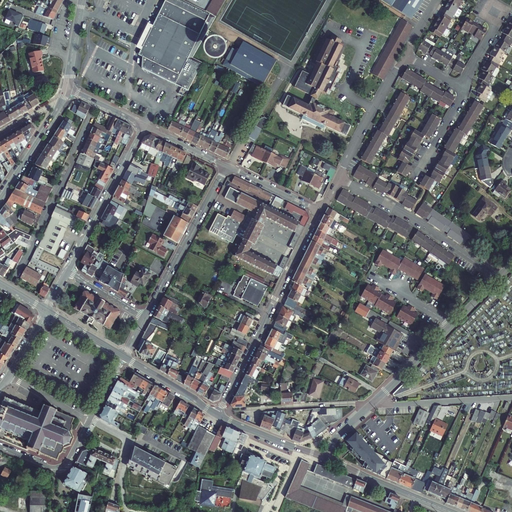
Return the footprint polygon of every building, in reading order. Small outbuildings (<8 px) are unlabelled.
[(48,0),(47,0),(45,4),(58,11),(60,6),(48,0)] [(142,49),(139,55),(143,57),(142,68),(188,91),(198,72),(203,63),(193,58),(216,17),(182,0),(165,0),(152,27),(142,49)] [(217,0),(212,0),(211,2),(221,8),(224,3),(217,0)] [(411,19),(423,0),(380,0),(402,13),(411,19)] [(462,2),(462,0),(449,0),(448,3),(458,9),(462,2)] [(58,11),(45,4),(38,1),(36,5),(39,7),(43,8),(42,8),(55,15),(58,11)] [(211,2),(206,11),(216,17),(221,8),(211,2)] [(454,15),(458,9),(448,3),(442,12),(452,18),(454,15)] [(55,15),(42,8),(43,8),(39,7),(36,13),(39,15),(53,20),(55,15)] [(20,14),(20,15),(10,10),(6,19),(16,24),(15,25),(19,27),(24,16),(20,14)] [(452,18),(442,12),(437,22),(447,28),(451,22),(450,21),(452,18)] [(468,32),(474,23),(467,19),(461,29),(468,33),(468,32)] [(32,20),(29,29),(44,34),(47,26),(32,20)] [(371,74),(383,80),(413,26),(401,20),(371,74)] [(443,34),(446,29),(447,28),(437,22),(431,32),(440,38),(442,34),(443,35),(443,34)] [(474,23),(468,32),(471,34),(477,25),(474,23)] [(471,34),(474,36),(480,26),(477,25),(471,34)] [(505,34),(511,38),(511,28),(508,25),(503,33),(505,34)] [(138,47),(142,49),(152,27),(149,26),(138,47)] [(486,30),(480,26),(474,36),(480,40),(486,30)] [(33,44),(46,47),(46,44),(49,44),(51,38),(35,34),(33,44)] [(511,42),(511,38),(505,34),(503,38),(511,43),(511,42)] [(312,97),(316,99),(318,100),(322,92),(327,94),(329,90),(331,91),(340,73),(337,72),(340,67),(336,66),(338,61),(336,60),(342,47),(340,46),(341,43),(342,41),(337,39),(336,43),(330,40),(332,37),(329,35),(327,39),(316,62),(318,63),(311,75),(302,71),(294,87),(311,95),(310,96),(312,97)] [(501,41),(509,45),(510,46),(511,43),(503,38),(501,41)] [(504,53),(509,45),(501,41),(499,40),(495,47),(504,53)] [(427,53),(431,45),(425,41),(423,41),(418,49),(426,54),(427,53)] [(276,61),(243,42),(238,52),(232,48),(223,65),(258,85),(260,81),(264,84),(276,61)] [(492,56),(500,61),(504,53),(495,47),(490,55),(492,56)] [(439,62),(444,53),(441,51),(438,49),(437,49),(432,56),(432,57),(439,62)] [(448,65),(454,55),(454,54),(447,50),(444,53),(439,62),(447,66),(448,65)] [(44,71),(41,57),(42,56),(41,51),(29,54),(34,73),(44,71)] [(454,55),(448,65),(451,67),(457,57),(454,55)] [(451,67),(454,69),(458,61),(461,57),(458,55),(457,57),(451,67)] [(501,62),(500,61),(492,56),(490,60),(499,65),(501,62)] [(488,63),(497,68),(499,65),(490,60),(488,63)] [(458,61),(454,69),(453,70),(461,74),(466,66),(458,61)] [(497,68),(488,63),(486,62),(481,69),(484,71),(492,76),(497,68)] [(421,90),(426,82),(427,80),(420,76),(419,77),(413,74),(414,73),(407,69),(402,78),(421,90)] [(481,80),(489,84),(493,76),(492,76),(484,71),(479,78),(481,80)] [(490,85),(489,84),(481,80),(479,83),(482,84),(488,88),(490,85)] [(440,101),(445,93),(439,89),(438,90),(432,87),(433,86),(426,82),(421,90),(420,91),(439,102),(440,101)] [(479,93),(488,98),(489,99),(493,93),(491,91),(491,90),(488,88),(482,84),(477,92),(479,93)] [(0,127),(11,121),(6,112),(6,106),(3,93),(2,91),(0,91),(0,107),(0,108),(2,114),(0,114),(0,127)] [(11,121),(17,118),(10,107),(9,101),(11,100),(9,91),(3,93),(6,106),(6,112),(11,121)] [(28,93),(24,96),(26,104),(25,105),(28,111),(40,104),(35,94),(30,97),(28,93)] [(387,136),(388,136),(410,98),(402,93),(400,96),(398,95),(391,109),(392,109),(389,115),(388,114),(380,128),(381,129),(380,132),(378,131),(377,134),(375,133),(367,147),(369,147),(366,153),(364,152),(360,159),(370,165),(387,136)] [(448,95),(445,93),(440,101),(450,107),(453,102),(456,97),(449,93),(448,95)] [(486,102),(488,98),(479,93),(477,96),(486,102)] [(18,106),(22,114),(28,111),(25,105),(26,104),(24,96),(23,94),(14,99),(18,106)] [(313,104),(316,99),(312,97),(308,106),(287,95),(283,105),(304,115),(302,119),(324,129),(326,126),(346,136),(351,126),(332,117),(335,112),(329,109),(328,111),(324,109),(324,107),(318,104),(318,106),(313,104)] [(17,118),(22,114),(18,106),(14,99),(11,100),(9,101),(10,107),(17,118)] [(90,106),(82,102),(76,114),(84,120),(90,106)] [(457,129),(465,134),(467,135),(484,106),(476,102),(474,105),(472,104),(464,117),(466,118),(463,124),(461,123),(457,129)] [(60,128),(68,133),(72,136),(75,132),(72,130),(74,128),(70,125),(75,119),(68,114),(60,128)] [(168,131),(174,134),(181,121),(183,115),(181,114),(179,118),(177,117),(176,119),(174,119),(168,130),(168,131)] [(420,133),(424,136),(430,139),(434,132),(432,131),(436,126),(437,126),(441,120),(432,114),(420,133)] [(112,133),(118,120),(111,116),(107,125),(109,126),(108,129),(105,134),(111,136),(112,133)] [(254,143),(261,131),(268,119),(266,118),(265,119),(262,117),(260,119),(248,139),(254,143)] [(118,136),(124,123),(118,120),(112,133),(118,136)] [(192,127),(186,139),(191,142),(200,124),(201,123),(195,120),(192,127)] [(180,136),(186,124),(186,123),(181,121),(174,134),(180,136)] [(203,133),(197,145),(203,148),(212,130),(215,123),(212,122),(208,131),(209,132),(207,135),(203,133)] [(511,127),(504,122),(497,133),(506,138),(511,127)] [(95,123),(93,128),(102,132),(105,134),(108,129),(95,123)] [(123,139),(130,126),(124,123),(118,136),(114,143),(117,144),(118,144),(120,145),(121,142),(123,139)] [(21,130),(28,142),(36,130),(31,124),(21,130)] [(186,124),(180,136),(186,139),(192,127),(186,124)] [(191,142),(197,145),(203,133),(200,131),(202,128),(201,128),(202,125),(200,124),(191,142)] [(132,127),(130,126),(123,139),(121,142),(127,145),(133,133),(132,127)] [(60,128),(54,136),(61,141),(64,137),(65,138),(68,133),(60,128)] [(102,132),(93,128),(90,133),(100,138),(101,135),(102,132)] [(447,149),(453,153),(465,134),(457,129),(455,128),(451,135),(453,136),(449,141),(448,141),(444,147),(447,149)] [(215,153),(221,156),(227,144),(233,130),(230,129),(225,140),(224,139),(222,142),(220,141),(215,153)] [(28,142),(21,130),(15,133),(24,148),(28,142)] [(212,130),(203,148),(209,150),(216,136),(217,133),(212,130)] [(420,143),(424,136),(420,133),(415,130),(403,150),(413,155),(417,148),(415,148),(419,142),(420,143)] [(111,136),(105,134),(102,132),(101,135),(105,137),(104,140),(105,140),(108,142),(111,136)] [(24,148),(15,133),(10,137),(20,154),(24,148)] [(100,138),(90,133),(88,139),(101,144),(102,145),(105,140),(104,140),(100,138)] [(209,150),(215,153),(220,141),(224,134),(221,133),(219,137),(216,136),(209,150)] [(506,138),(497,133),(491,144),(499,149),(506,138)] [(54,136),(48,145),(60,153),(63,149),(66,148),(68,145),(61,141),(54,136)] [(145,138),(140,148),(149,152),(155,138),(151,136),(145,138)] [(20,154),(10,137),(6,139),(12,148),(18,158),(20,154)] [(166,143),(155,138),(149,152),(148,153),(157,157),(154,164),(158,166),(160,161),(166,143)] [(12,148),(6,139),(2,141),(8,150),(12,148)] [(88,139),(85,144),(98,149),(100,150),(104,151),(105,149),(100,146),(101,144),(88,139)] [(8,150),(2,141),(0,142),(0,147),(6,157),(9,161),(12,166),(15,162),(8,150)] [(172,146),(166,143),(160,161),(165,162),(166,160),(172,146)] [(85,144),(83,148),(96,154),(100,155),(101,156),(104,151),(100,150),(99,152),(97,151),(98,149),(85,144)] [(227,144),(221,156),(226,159),(232,147),(227,144)] [(60,153),(48,145),(42,155),(51,161),(54,162),(60,153)] [(252,147),(249,151),(254,153),(252,157),(266,164),(272,154),(273,150),(265,146),(264,150),(257,146),(257,147),(253,145),(252,147)] [(489,149),(482,145),(476,154),(479,168),(489,167),(486,154),(489,149)] [(164,164),(168,166),(177,148),(172,146),(166,160),(165,162),(164,164)] [(0,159),(5,167),(8,173),(12,166),(9,161),(6,162),(4,158),(6,157),(0,147),(0,159)] [(96,154),(83,148),(81,153),(94,158),(99,160),(101,156),(100,155),(99,157),(95,156),(96,154)] [(177,148),(168,166),(173,169),(182,151),(177,148)] [(435,168),(445,174),(449,167),(452,162),(456,155),(453,153),(447,149),(443,156),(444,157),(441,163),(439,162),(435,168)] [(409,162),(413,155),(403,150),(398,159),(402,162),(406,164),(408,161),(409,162)] [(181,166),(187,153),(182,151),(173,169),(171,173),(173,174),(175,170),(176,171),(178,165),(181,166)] [(90,168),(94,158),(81,153),(77,163),(90,168)] [(266,164),(276,168),(278,164),(286,168),(290,160),(281,155),(279,157),(272,154),(266,164)] [(42,155),(35,165),(45,170),(48,165),(51,167),(54,162),(51,161),(42,155)] [(116,165),(120,158),(115,156),(112,163),(116,165)] [(114,169),(96,160),(93,166),(102,170),(103,173),(99,179),(106,183),(108,179),(107,178),(110,172),(112,173),(114,169)] [(407,165),(406,164),(402,162),(396,172),(406,177),(410,171),(409,170),(410,167),(407,165)] [(328,182),(330,183),(337,169),(325,163),(322,169),(328,171),(326,175),(330,177),(328,182)] [(131,164),(119,186),(130,192),(139,197),(141,194),(136,191),(130,188),(131,185),(134,180),(145,184),(148,175),(142,172),(143,170),(131,164)] [(148,175),(155,177),(158,166),(154,164),(152,164),(148,175)] [(200,167),(193,164),(186,178),(193,182),(196,181),(205,185),(210,175),(199,170),(200,167)] [(302,177),(301,181),(309,185),(314,175),(307,171),(308,168),(302,166),(297,175),(302,177)] [(403,190),(389,183),(388,184),(378,178),(379,177),(359,166),(353,176),(360,180),(361,179),(367,182),(366,184),(373,188),(378,191),(380,192),(381,191),(384,192),(384,191),(387,193),(387,194),(400,202),(401,200),(404,202),(403,203),(406,205),(405,206),(412,210),(417,200),(407,195),(408,193),(403,190)] [(43,172),(33,167),(28,178),(35,181),(42,185),(52,189),(54,186),(47,183),(49,180),(41,176),(43,172)] [(489,167),(479,168),(481,181),(490,188),(493,184),(492,179),(491,179),(489,167)] [(439,184),(445,174),(435,168),(431,175),(433,176),(431,179),(434,181),(439,184)] [(314,175),(309,185),(319,189),(322,183),(320,183),(322,178),(321,178),(323,174),(316,171),(314,175)] [(28,178),(24,176),(15,189),(17,190),(27,195),(46,204),(52,189),(42,185),(38,192),(33,190),(32,186),(35,181),(28,178)] [(380,176),(379,177),(378,178),(388,184),(389,183),(403,190),(405,187),(391,180),(390,182),(380,176)] [(434,181),(431,179),(429,178),(426,176),(424,179),(423,178),(419,185),(427,190),(429,191),(429,190),(432,185),(434,181)] [(296,233),(301,235),(309,218),(307,212),(288,203),(285,208),(289,210),(288,212),(292,214),(293,212),(303,217),(299,225),(298,224),(299,223),(270,208),(276,197),(235,177),(231,183),(240,187),(240,188),(245,191),(246,190),(248,191),(249,190),(271,201),(268,207),(230,188),(225,198),(249,210),(247,213),(246,217),(234,211),(231,217),(228,216),(227,219),(218,214),(209,232),(233,243),(237,235),(239,236),(242,238),(243,239),(235,257),(279,279),(284,269),(279,267),(249,252),(253,244),(255,245),(264,226),(262,225),(266,218),(296,233)] [(503,180),(495,190),(501,194),(505,198),(511,190),(505,185),(507,183),(503,180)] [(85,192),(88,194),(98,199),(104,188),(96,183),(92,192),(90,192),(86,189),(85,192)] [(119,186),(113,197),(128,205),(130,202),(126,199),(130,192),(119,186)] [(17,190),(15,189),(9,200),(14,202),(17,203),(20,197),(23,199),(24,199),(27,195),(17,190)] [(74,194),(64,189),(61,196),(71,200),(74,194)] [(180,219),(189,224),(195,213),(168,199),(155,191),(151,189),(151,190),(149,196),(153,197),(183,213),(180,219)] [(412,229),(409,227),(410,226),(396,218),(395,219),(392,218),(391,219),(389,218),(390,216),(375,208),(375,210),(369,207),(370,205),(355,197),(354,198),(349,195),(350,194),(343,190),(337,200),(386,228),(387,227),(407,238),(412,229)] [(92,210),(98,199),(88,194),(82,205),(92,210)] [(20,197),(17,203),(41,215),(46,204),(27,195),(24,199),(23,199),(20,197)] [(170,196),(168,199),(195,213),(198,207),(191,204),(184,200),(182,202),(170,196)] [(191,204),(198,207),(201,201),(195,197),(191,204)] [(486,212),(487,213),(488,211),(492,215),(498,208),(488,201),(488,202),(483,199),(478,205),(479,206),(472,215),(479,221),(486,212)] [(9,200),(6,203),(10,209),(12,206),(14,202),(9,200)] [(111,201),(109,205),(122,212),(124,208),(111,201)] [(143,214),(145,215),(150,206),(155,209),(157,206),(151,203),(147,201),(146,207),(143,214)] [(10,209),(6,203),(0,212),(11,227),(14,224),(8,217),(13,213),(10,209)] [(423,203),(416,213),(423,218),(424,216),(429,220),(428,222),(441,231),(443,229),(448,233),(447,235),(460,244),(461,242),(464,244),(466,241),(470,236),(423,203)] [(72,211),(57,204),(56,207),(77,217),(86,221),(89,216),(73,208),(72,211)] [(109,205),(105,212),(117,218),(118,219),(122,212),(109,205)] [(150,206),(145,215),(150,218),(155,209),(150,206)] [(77,217),(56,207),(51,217),(52,218),(68,225),(72,227),(77,217)] [(328,208),(325,216),(336,222),(338,218),(340,219),(348,223),(350,220),(328,208)] [(36,216),(25,211),(22,216),(20,215),(18,219),(32,225),(36,216)] [(11,227),(0,212),(0,224),(4,227),(5,225),(10,228),(11,227)] [(105,212),(101,219),(104,221),(103,223),(102,223),(102,224),(113,229),(118,219),(117,218),(105,212)] [(163,236),(176,243),(178,240),(180,241),(189,224),(180,219),(174,216),(163,236)] [(325,216),(321,223),(329,228),(332,229),(336,231),(340,224),(337,223),(336,222),(325,216)] [(52,218),(38,247),(44,249),(54,255),(56,252),(57,249),(66,229),(68,225),(52,218)] [(99,223),(97,227),(103,230),(104,230),(111,233),(113,230),(113,229),(102,224),(99,223)] [(321,223),(317,230),(326,235),(326,234),(329,228),(321,223)] [(29,241),(31,236),(16,230),(14,231),(13,232),(8,235),(1,240),(0,240),(0,245),(1,245),(2,246),(4,247),(9,243),(11,245),(15,242),(18,240),(20,236),(22,237),(22,238),(29,241)] [(336,246),(338,242),(326,235),(317,230),(315,236),(329,244),(331,245),(331,244),(336,246)] [(452,254),(439,245),(438,247),(433,243),(434,242),(421,233),(420,234),(417,232),(412,240),(448,265),(452,261),(454,258),(451,256),(452,254)] [(294,250),(301,235),(296,233),(289,247),(294,250)] [(161,247),(164,241),(153,234),(148,243),(151,244),(149,249),(164,257),(168,250),(161,247)] [(327,246),(329,244),(315,236),(312,241),(328,250),(332,253),(334,250),(327,246)] [(328,250),(312,241),(309,246),(326,255),(328,250)] [(86,274),(99,254),(94,251),(94,248),(88,245),(83,253),(86,255),(81,263),(85,265),(82,271),(86,274)] [(309,246),(307,251),(323,260),(326,255),(309,246)] [(36,265),(44,249),(37,247),(30,262),(36,265)] [(67,252),(62,249),(58,256),(63,259),(67,252)] [(13,261),(18,264),(24,253),(19,250),(12,260),(8,258),(3,266),(1,264),(0,264),(0,275),(3,278),(11,265),(11,266),(13,261)] [(398,269),(402,261),(383,250),(375,264),(380,267),(382,264),(391,269),(389,272),(394,275),(398,269)] [(307,251),(304,256),(321,265),(323,260),(307,251)] [(99,254),(86,274),(92,277),(93,276),(100,280),(101,278),(108,266),(109,264),(103,260),(105,256),(99,253),(99,254)] [(304,256),(302,261),(318,270),(321,265),(304,256)] [(284,257),(279,267),(284,269),(289,259),(284,257)] [(424,269),(404,258),(402,261),(398,269),(403,272),(413,277),(418,280),(424,269)] [(39,260),(36,266),(52,274),(57,276),(60,270),(39,260)] [(302,261),(299,266),(316,275),(318,270),(302,261)] [(100,280),(99,281),(111,288),(110,288),(118,293),(123,277),(124,275),(119,273),(108,266),(101,278),(100,280)] [(299,266),(297,271),(313,280),(316,275),(299,266)] [(136,273),(130,283),(137,287),(140,283),(144,286),(150,275),(147,273),(148,270),(143,267),(139,274),(136,273)] [(42,276),(26,268),(21,278),(36,287),(42,276)] [(244,270),(242,275),(243,275),(263,285),(264,282),(265,280),(244,270)] [(297,271),(294,276),(311,285),(313,280),(297,271)] [(266,292),(268,287),(263,285),(243,275),(240,282),(239,282),(234,292),(235,292),(233,296),(241,300),(242,298),(258,306),(259,303),(260,303),(264,295),(264,294),(265,292),(266,292)] [(417,288),(422,292),(424,288),(433,294),(431,297),(437,300),(445,286),(425,275),(417,288)] [(294,276),(292,282),(295,283),(301,286),(302,284),(307,286),(307,288),(309,289),(311,285),(294,276)] [(123,277),(118,293),(126,297),(128,293),(124,290),(126,285),(124,284),(127,279),(123,277)] [(46,297),(50,289),(47,287),(48,285),(44,283),(39,294),(46,297)] [(295,283),(292,291),(301,295),(304,297),(307,290),(301,286),(295,283)] [(386,297),(382,295),(382,293),(378,291),(380,289),(373,285),(372,287),(368,285),(361,296),(376,304),(375,306),(390,314),(396,303),(392,301),(393,298),(387,294),(386,297)] [(109,305),(86,291),(75,308),(90,317),(92,318),(94,320),(110,329),(117,316),(105,309),(106,307),(107,308),(109,305)] [(207,294),(208,293),(205,291),(203,292),(197,303),(201,305),(202,307),(205,309),(206,308),(212,296),(207,294)] [(292,291),(285,305),(298,311),(308,317),(310,313),(296,305),(297,302),(302,304),(305,298),(304,297),(301,295),(292,291)] [(172,299),(165,295),(163,298),(177,305),(178,305),(180,302),(173,298),(172,299)] [(177,305),(163,298),(159,306),(178,316),(179,314),(177,313),(178,312),(174,310),(177,305)] [(11,313),(15,315),(30,324),(34,317),(31,312),(17,303),(11,313)] [(370,309),(360,303),(355,311),(366,317),(370,309)] [(117,309),(109,305),(107,308),(106,307),(105,309),(117,316),(120,311),(117,309)] [(306,320),(308,317),(298,311),(285,305),(279,315),(288,320),(293,322),(295,317),(293,316),(294,314),(296,315),(306,320)] [(159,306),(154,316),(159,319),(164,322),(167,317),(167,318),(168,316),(169,316),(169,315),(178,320),(180,317),(178,316),(159,306)] [(415,309),(409,306),(407,308),(403,306),(397,317),(412,325),(418,314),(414,312),(415,309)] [(241,314),(237,322),(249,328),(255,317),(246,312),(245,316),(241,314)] [(30,324),(15,315),(11,323),(26,331),(30,324)] [(288,320),(279,315),(274,326),(285,332),(287,328),(285,327),(288,320)] [(160,323),(152,319),(150,323),(157,326),(164,329),(166,326),(160,323)] [(388,326),(375,319),(371,327),(380,333),(376,341),(384,345),(393,351),(402,335),(388,326)] [(4,324),(0,321),(0,334),(6,338),(17,344),(23,335),(9,327),(4,324)] [(249,328),(237,322),(234,329),(232,328),(231,330),(230,333),(239,338),(243,340),(249,328)] [(11,323),(9,327),(23,335),(26,331),(11,323)] [(157,326),(150,323),(137,347),(141,349),(140,352),(140,353),(143,355),(144,354),(151,358),(156,349),(145,343),(146,341),(149,336),(150,336),(152,332),(154,333),(157,326)] [(274,326),(269,337),(281,343),(282,344),(283,344),(288,333),(285,332),(274,326)] [(338,327),(335,331),(334,334),(337,336),(339,337),(343,330),(338,327)] [(335,331),(333,330),(327,341),(329,342),(330,340),(334,334),(335,331)] [(269,337),(263,348),(280,356),(282,353),(278,351),(281,343),(269,337)] [(6,338),(4,342),(15,349),(17,344),(6,338)] [(239,338),(236,343),(246,347),(248,342),(243,340),(239,338)] [(0,344),(0,345),(0,353),(8,359),(15,349),(4,342),(0,339),(0,344)] [(246,347),(236,343),(234,341),(231,346),(243,352),(246,347)] [(226,344),(223,349),(240,358),(243,352),(231,346),(226,344)] [(393,351),(384,345),(380,352),(389,357),(393,351)] [(263,348),(260,346),(257,352),(280,363),(283,357),(280,356),(263,348)] [(226,354),(225,356),(238,363),(240,358),(223,349),(222,352),(226,354)] [(378,351),(374,357),(386,364),(389,357),(380,352),(378,351)] [(257,352),(254,358),(263,362),(265,360),(274,364),(273,366),(277,368),(280,363),(257,352)] [(0,364),(4,367),(8,359),(0,353),(0,364)] [(235,367),(238,363),(225,356),(222,355),(221,359),(222,359),(221,361),(235,367)] [(177,359),(171,357),(171,358),(166,356),(159,370),(167,375),(173,362),(175,363),(177,359)] [(188,376),(184,385),(190,389),(196,375),(192,373),(199,359),(196,357),(188,376)] [(369,363),(372,365),(380,369),(382,370),(386,364),(374,357),(373,357),(369,363)] [(254,358),(251,364),(262,369),(265,363),(263,362),(254,358)] [(221,361),(218,359),(215,365),(221,368),(233,373),(235,367),(221,361)] [(175,371),(178,364),(175,363),(173,362),(167,375),(175,380),(178,374),(178,375),(181,373),(179,372),(179,373),(175,371)] [(190,389),(197,393),(210,372),(214,365),(209,363),(203,373),(202,375),(200,374),(197,373),(196,375),(190,389)] [(251,364),(246,375),(255,380),(259,372),(263,374),(265,371),(262,369),(251,364)] [(380,369),(372,365),(370,368),(366,366),(361,375),(372,382),(380,369)] [(221,368),(218,373),(222,375),(230,378),(230,379),(233,373),(221,368)] [(175,380),(184,385),(188,376),(184,374),(185,372),(182,372),(181,373),(178,375),(178,374),(175,380)] [(213,374),(210,372),(197,393),(204,397),(210,386),(212,383),(209,381),(213,374)] [(132,390),(140,376),(135,373),(129,383),(127,387),(130,388),(132,390)] [(233,408),(245,407),(245,396),(241,397),(241,395),(245,386),(247,387),(249,382),(253,384),(256,380),(255,380),(246,375),(230,405),(233,408)] [(144,379),(140,376),(132,390),(133,390),(137,392),(138,390),(136,389),(138,386),(140,387),(144,379)] [(121,378),(118,382),(127,387),(129,383),(121,378)] [(348,380),(343,378),(339,385),(344,387),(348,390),(349,389),(355,393),(360,384),(349,378),(348,380)] [(141,395),(149,382),(144,379),(140,387),(142,388),(140,391),(138,390),(137,392),(138,393),(139,394),(141,395)] [(323,382),(314,379),(309,395),(319,398),(323,382)] [(410,389),(407,381),(393,394),(394,395),(393,395),(394,396),(395,396),(410,389)] [(130,388),(127,387),(118,382),(116,387),(129,394),(135,398),(138,393),(137,392),(133,390),(132,390),(130,388)] [(150,394),(155,385),(149,382),(141,395),(143,396),(144,394),(145,395),(147,392),(150,394)] [(287,384),(280,384),(280,387),(281,405),(292,404),(292,403),(301,402),(303,393),(299,392),(293,394),(287,394),(287,384)] [(161,389),(155,385),(150,394),(146,400),(149,402),(143,412),(147,414),(148,412),(161,389)] [(204,397),(209,400),(214,390),(217,385),(215,385),(214,388),(210,386),(204,397)] [(218,392),(214,390),(209,400),(213,402),(219,401),(226,387),(222,385),(218,392)] [(113,392),(133,402),(134,400),(128,397),(129,394),(116,387),(113,392)] [(160,407),(168,393),(161,389),(148,412),(150,413),(152,409),(154,410),(156,407),(159,408),(160,407)] [(113,392),(111,396),(128,406),(139,412),(140,411),(142,407),(133,402),(113,392)] [(175,397),(168,393),(160,407),(166,410),(167,410),(175,397)] [(0,429),(0,430),(0,431),(1,431),(1,430),(6,432),(6,433),(7,434),(7,433),(12,435),(12,436),(13,436),(13,435),(18,437),(18,438),(19,437),(24,439),(23,440),(24,441),(25,440),(29,442),(27,447),(26,447),(26,448),(27,448),(26,449),(28,450),(28,449),(29,449),(32,450),(38,453),(38,454),(40,455),(40,454),(42,454),(45,455),(44,455),(46,456),(46,455),(50,457),(50,458),(51,458),(57,460),(58,460),(58,459),(60,454),(61,454),(62,452),(64,448),(70,445),(70,446),(71,445),(74,439),(73,438),(71,432),(72,428),(72,425),(74,420),(74,419),(74,418),(73,418),(68,416),(67,415),(67,416),(63,414),(62,413),(59,412),(58,411),(58,410),(57,409),(56,410),(56,411),(46,407),(46,406),(46,405),(45,405),(44,406),(43,405),(42,406),(44,407),(41,412),(37,410),(37,409),(36,409),(36,410),(31,408),(31,407),(30,407),(30,408),(25,406),(26,405),(24,404),(24,405),(19,403),(20,402),(19,402),(18,403),(13,401),(14,400),(13,399),(12,400),(8,398),(7,397),(7,398),(6,398),(6,397),(5,396),(5,397),(4,397),(4,398),(5,398),(4,400),(3,400),(1,403),(2,405),(0,406),(0,429)] [(128,406),(111,396),(108,401),(124,410),(127,411),(128,409),(126,409),(128,406)] [(124,410),(108,401),(105,406),(118,413),(125,417),(126,415),(123,413),(124,410)] [(185,413),(189,406),(181,401),(174,413),(176,415),(178,412),(178,411),(178,410),(185,413)] [(426,423),(432,426),(435,419),(442,405),(434,406),(426,423)] [(118,413),(105,406),(99,418),(120,429),(122,426),(112,420),(114,417),(115,418),(116,417),(118,414),(118,413)] [(190,428),(199,412),(189,406),(185,413),(184,415),(183,417),(187,420),(184,425),(189,429),(190,428)] [(337,408),(337,415),(328,415),(328,421),(338,421),(338,416),(342,416),(342,408),(337,408)] [(420,409),(414,423),(423,427),(429,413),(420,409)] [(476,421),(480,411),(476,409),(471,421),(475,422),(476,421)] [(264,416),(260,427),(270,431),(272,426),(277,412),(278,411),(268,412),(268,413),(273,415),(271,419),(264,416)] [(480,411),(476,421),(481,423),(481,421),(485,413),(480,411)] [(199,412),(190,428),(196,431),(198,426),(205,415),(199,412)] [(284,420),(286,415),(277,412),(272,426),(285,432),(288,425),(283,423),(284,420)] [(485,413),(481,421),(486,423),(488,418),(490,414),(486,412),(485,413)] [(492,424),(496,426),(501,415),(497,413),(492,424)] [(511,430),(511,416),(508,415),(503,427),(511,430)] [(432,426),(430,430),(443,436),(448,425),(435,419),(432,426)] [(288,425),(285,432),(289,433),(289,435),(294,437),(298,426),(300,422),(293,420),(292,423),(290,422),(288,425)] [(320,420),(318,421),(317,420),(312,425),(312,426),(308,428),(306,427),(305,429),(299,443),(317,437),(327,429),(320,420)] [(148,429),(142,425),(138,431),(145,435),(147,429),(148,429)] [(225,451),(234,430),(221,425),(216,436),(221,438),(222,439),(222,438),(225,439),(221,449),(224,450),(225,451)] [(216,436),(198,426),(196,431),(189,445),(187,448),(194,452),(188,463),(200,468),(209,450),(216,436)] [(299,443),(305,429),(300,427),(298,426),(294,437),(292,440),(299,443)] [(234,442),(237,444),(242,433),(234,430),(225,451),(229,453),(231,448),(234,442)] [(243,446),(248,436),(242,433),(237,444),(235,450),(233,454),(236,455),(241,445),(243,446)] [(351,438),(350,437),(345,440),(355,451),(353,453),(359,460),(361,458),(365,461),(364,463),(367,465),(366,469),(386,479),(393,464),(378,456),(379,455),(373,452),(374,450),(360,434),(358,436),(356,434),(351,438)] [(221,438),(216,436),(209,450),(214,452),(221,438)] [(133,446),(128,465),(131,466),(130,468),(167,488),(171,480),(177,469),(133,446)] [(114,479),(118,461),(116,459),(94,449),(93,452),(87,449),(82,451),(76,462),(82,465),(87,467),(87,466),(92,469),(97,459),(107,463),(103,474),(114,479)] [(247,462),(249,457),(242,454),(239,459),(247,462)] [(5,468),(9,459),(2,456),(2,457),(0,455),(0,465),(4,468),(5,468)] [(247,462),(243,471),(237,485),(238,485),(241,486),(239,499),(256,501),(258,497),(263,499),(262,501),(263,501),(273,487),(272,487),(269,485),(270,484),(259,480),(260,478),(261,475),(271,479),(276,468),(266,464),(267,462),(250,455),(249,457),(247,462)] [(301,460),(285,497),(321,511),(345,511),(351,497),(347,495),(343,504),(342,507),(298,490),(300,486),(309,464),(301,460)] [(412,461),(409,460),(406,466),(398,483),(405,486),(412,469),(409,468),(412,461)] [(398,483),(406,466),(394,461),(393,464),(386,479),(398,483)] [(313,473),(353,489),(356,480),(317,464),(313,473)] [(73,467),(66,479),(64,484),(77,492),(77,491),(79,492),(83,486),(83,485),(81,484),(88,471),(81,468),(80,467),(79,469),(79,470),(73,467)] [(5,468),(4,468),(1,474),(1,475),(8,478),(11,471),(5,468)] [(434,482),(428,480),(426,484),(423,490),(434,494),(444,470),(440,468),(434,482)] [(423,490),(426,484),(413,478),(416,470),(412,469),(405,486),(422,493),(423,490)] [(448,471),(444,470),(434,494),(438,497),(446,479),(445,479),(448,471)] [(447,475),(446,479),(438,497),(443,499),(452,477),(447,475)] [(454,484),(457,479),(452,477),(443,499),(447,501),(453,487),(454,484)] [(202,479),(200,492),(196,491),(194,501),(197,501),(196,503),(199,504),(199,502),(200,502),(202,502),(201,504),(213,506),(215,494),(217,494),(231,496),(232,492),(212,488),(212,486),(213,481),(202,479)] [(363,493),(366,484),(356,479),(356,480),(353,489),(359,492),(360,491),(363,493)] [(459,485),(458,484),(458,485),(457,488),(453,487),(447,501),(446,503),(451,505),(459,485)] [(462,491),(459,489),(461,486),(459,485),(451,505),(455,507),(461,493),(462,491)] [(343,504),(300,486),(298,490),(342,507),(343,504)] [(467,511),(474,495),(469,493),(470,490),(469,489),(467,493),(466,496),(460,509),(467,511)] [(479,491),(476,489),(474,495),(467,511),(480,511),(482,507),(474,504),(479,491)] [(47,511),(48,491),(30,491),(29,511),(47,511)] [(395,509),(400,497),(390,493),(388,498),(386,503),(391,505),(390,507),(395,509)] [(460,509),(466,496),(461,493),(455,507),(460,509)] [(88,511),(93,497),(79,494),(75,511),(69,511),(68,511),(88,511)] [(215,508),(217,494),(215,494),(213,506),(201,504),(202,502),(200,502),(200,505),(215,508)] [(389,511),(351,497),(345,511),(351,511),(352,511),(389,511)] [(119,511),(120,507),(108,503),(106,510),(105,511),(119,511)]
